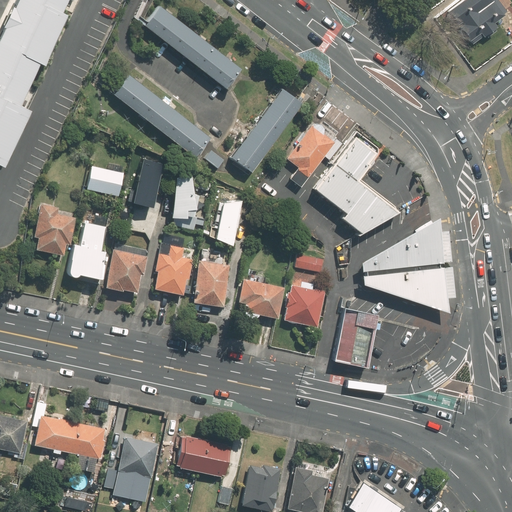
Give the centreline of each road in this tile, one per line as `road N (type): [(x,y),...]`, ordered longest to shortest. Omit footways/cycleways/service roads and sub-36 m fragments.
road 1 (primary): [(0,330),(363,405)]
road 2 (secondary): [(504,488),(489,316)]
road 3 (primary): [(363,405),(438,375),(482,296)]
road 4 (primary): [(363,405),(456,436),(504,488)]
road 5 (secondary): [(345,48),(384,62),(456,127)]
road 6 (secondary): [(473,271),(436,141)]
road 7 (secondary): [(436,141),(368,82),(345,48)]
